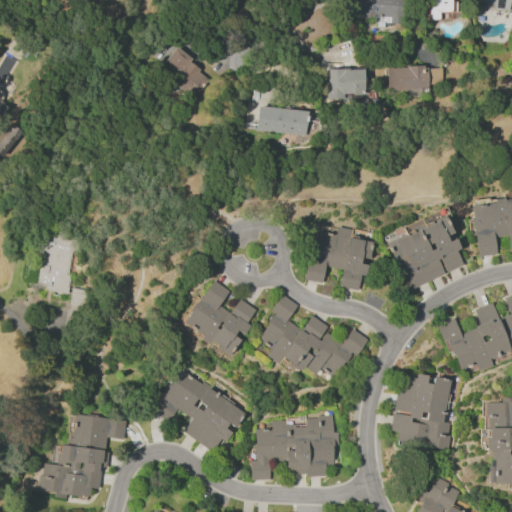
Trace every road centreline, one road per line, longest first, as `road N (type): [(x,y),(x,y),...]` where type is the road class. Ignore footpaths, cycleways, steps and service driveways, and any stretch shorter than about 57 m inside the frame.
road 1 (residential): [(401,340),(357,312),(299,294),(273,231),(239,229),(229,246),(231,265),(255,285),(290,283)]
road 2 (residential): [(384,511),(369,424),(394,350),(436,305),(511,274)]
road 3 (residential): [(375,486),(331,498),(255,495),(163,453),(131,469),(115,511)]
